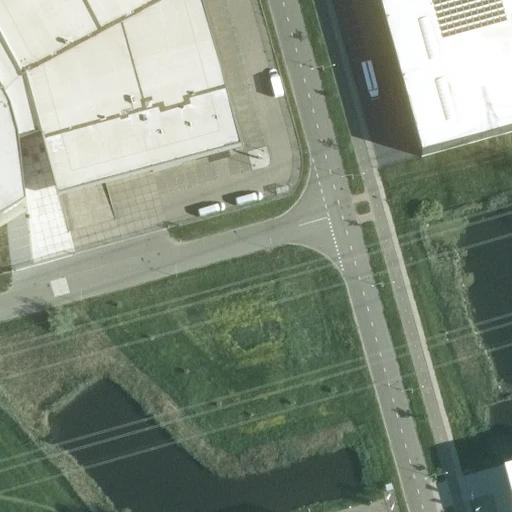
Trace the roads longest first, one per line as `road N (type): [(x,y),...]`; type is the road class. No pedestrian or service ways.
road 1 (unclassified): [(339,216),(0,303)]
road 2 (tertiary): [(418,511),(339,216)]
road 3 (tertiary): [(339,216),(280,0)]
